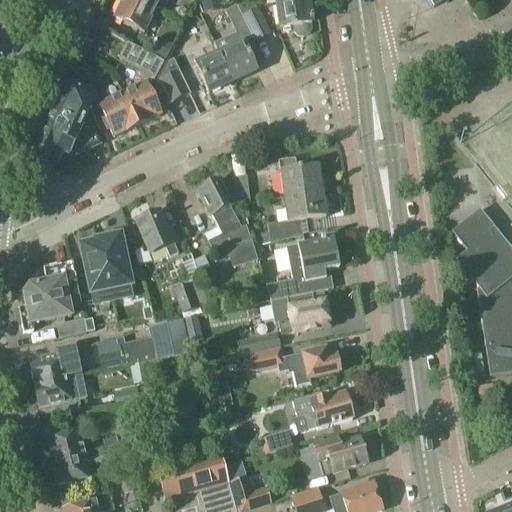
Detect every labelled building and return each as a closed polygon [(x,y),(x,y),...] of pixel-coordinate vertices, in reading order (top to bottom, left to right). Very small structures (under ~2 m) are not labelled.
[(157,10),(135,0),(123,0),(120,7),(117,8),(114,13),(115,16),(114,20),(144,35),(157,10)] [(135,0),(157,10),(163,13),(169,0),(135,0)] [(216,12),(213,0),(200,0),(204,15),(216,12)] [(308,0),(277,5),(280,30),(293,28),(294,34),(298,38),(303,39),(308,37),(311,32),(310,26),(311,26),(311,24),(313,24),(313,19),(311,20),(308,0)] [(426,0),(432,9),(446,0),(426,0)] [(236,35),(248,29),(242,18),(238,9),(237,7),(225,13),(236,35)] [(244,18),(256,42),(269,35),(257,11),(244,18)] [(241,45),(236,35),(214,45),(219,55),(232,84),(256,73),(243,44),(241,45)] [(163,61),(164,60),(172,46),(158,39),(150,54),(163,61)] [(163,63),(142,52),(127,45),(119,61),(138,71),(145,85),(122,96),(137,128),(161,117),(146,86),(153,83),(163,63)] [(232,84),(219,55),(195,66),(209,95),(232,84)] [(159,82),(171,106),(190,96),(173,61),(168,64),(159,82)] [(81,93),(67,86),(62,95),(53,114),(72,124),(68,132),(78,137),(90,113),(87,107),(82,93),(81,93)] [(91,89),(82,93),(87,107),(97,103),(91,89)] [(137,128),(122,96),(99,107),(114,139),(137,128)] [(72,124),(53,114),(52,115),(53,115),(44,133),(42,135),(39,139),(39,142),(32,155),(31,156),(33,162),(36,161),(45,166),(49,158),(58,163),(62,156),(68,159),(101,145),(97,137),(86,142),(85,140),(78,138),(78,137),(68,132),(72,124)] [(86,142),(97,137),(94,130),(83,135),(85,140),(86,142)] [(319,168),(296,171),(295,162),(279,164),(280,173),(284,199),(322,194),(319,168)] [(232,179),(240,204),(250,203),(246,177),(232,179)] [(234,270),(257,263),(246,228),(240,230),(229,208),(232,207),(218,181),(197,192),(218,231),(221,230),(223,235),(207,243),(217,262),(230,256),(234,270)] [(301,223),(326,220),(322,194),(284,199),(287,224),(267,227),(268,233),(256,235),(258,248),(270,245),(295,239),(303,237),(301,223)] [(511,252),(480,212),(452,235),(467,253),(456,262),(478,290),(476,291),(490,378),(511,375),(511,252)] [(178,256),(174,247),(177,246),(172,232),(168,234),(160,215),(136,225),(149,257),(165,250),(169,259),(178,256)] [(96,245),(100,266),(108,265),(113,287),(109,288),(112,303),(133,299),(119,238),(116,239),(115,235),(98,239),(99,243),(95,244),(96,245)] [(333,240),(304,246),(298,247),(297,248),(286,250),(292,282),(280,284),(283,301),(328,292),(324,273),(339,270),(333,240)] [(109,288),(113,287),(108,265),(100,266),(96,245),(81,249),(94,307),(112,303),(109,288)] [(150,263),(147,254),(142,255),(141,251),(134,253),(138,267),(150,263)] [(180,260),(190,286),(172,292),(181,317),(208,307),(198,277),(193,263),(193,262),(189,263),(187,258),(180,260)] [(193,263),(198,277),(211,271),(204,258),(193,263)] [(80,309),(71,265),(44,271),(46,284),(29,288),(23,297),(26,309),(18,311),(23,336),(33,334),(32,327),(71,319),(70,311),(80,309)] [(270,301),(271,303),(283,301),(280,285),(266,287),(270,301)] [(259,305),(267,293),(256,286),(249,298),(259,305)] [(322,331),(321,328),(329,326),(327,315),(329,313),(328,307),(325,305),(325,303),(314,305),(312,296),(286,300),(290,323),(278,325),(280,338),(292,336),(322,331)] [(143,311),(145,322),(152,321),(150,310),(143,311)] [(188,345),(199,342),(194,319),(183,321),(183,322),(188,345)] [(85,323),(87,334),(94,333),(92,322),(85,323)] [(151,341),(125,346),(118,348),(122,370),(130,368),(146,365),(190,356),(183,322),(149,329),(151,341)] [(83,323),(62,327),(65,341),(86,336),(83,323)] [(252,355),(279,349),(276,337),(249,343),(252,355)] [(118,348),(116,341),(96,345),(99,359),(119,355),(118,348)] [(279,349),(252,355),(252,357),(256,356),(260,373),(278,369),(279,375),(288,373),(289,376),(293,375),(296,389),(310,386),(309,382),(340,375),(339,372),(341,369),(339,364),(337,362),(336,358),(333,359),(331,350),(282,361),(279,349)] [(34,388),(66,381),(73,380),(81,378),(76,350),(56,354),(57,358),(29,364),(34,388)] [(66,381),(34,388),(39,410),(86,402),(84,393),(68,396),(66,381)] [(211,390),(216,412),(232,408),(227,386),(211,390)] [(137,390),(113,394),(115,408),(139,403),(137,390)] [(308,432),(316,431),(352,421),(344,394),(314,402),(313,398),(292,404),(297,420),(304,418),(308,432)] [(192,399),(153,406),(159,437),(198,430),(192,399)] [(44,452),(49,454),(51,465),(86,457),(84,448),(82,449),(77,427),(59,432),(58,429),(44,433),(46,442),(43,447),(44,452)] [(135,427),(119,430),(122,445),(137,442),(135,427)] [(293,449),(288,433),(265,440),(269,456),(293,449)] [(86,457),(51,465),(57,490),(90,482),(87,469),(126,460),(127,465),(170,455),(166,439),(118,450),(106,453),(86,457)] [(106,453),(118,450),(116,441),(103,445),(106,453)] [(366,465),(358,441),(337,447),(337,446),(316,452),(319,462),(328,459),(333,475),(366,465)] [(235,511),(227,484),(219,455),(157,472),(161,485),(166,501),(172,500),(175,511),(182,511),(195,509),(195,511),(235,511)] [(161,485),(157,472),(121,483),(125,495),(161,485)] [(238,511),(253,511),(271,506),(266,490),(251,494),(247,480),(230,485),(238,511)] [(341,496),(346,511),(381,511),(373,485),(341,496)] [(290,499),(294,511),(324,511),(322,502),(321,503),(317,490),(290,499)] [(112,511),(110,501),(63,511),(62,511),(112,511)]
